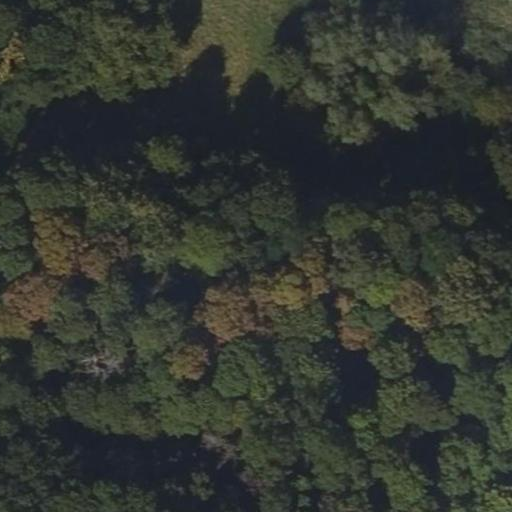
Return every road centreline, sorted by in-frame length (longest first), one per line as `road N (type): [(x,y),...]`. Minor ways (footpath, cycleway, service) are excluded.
road 1 (track): [(511,256),(472,234),(418,228),(352,242),(141,323),(62,330),(0,319)]
road 2 (track): [(0,199),(79,0)]
